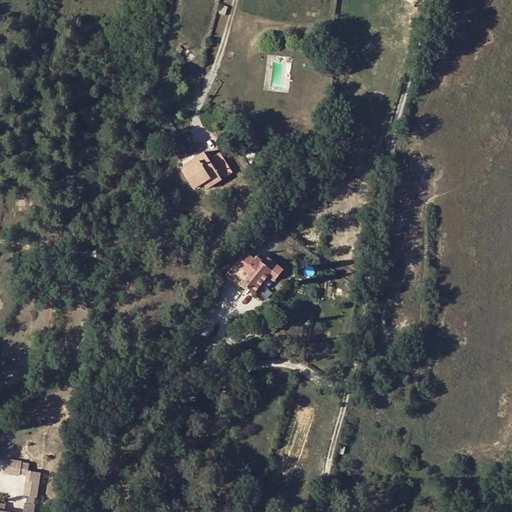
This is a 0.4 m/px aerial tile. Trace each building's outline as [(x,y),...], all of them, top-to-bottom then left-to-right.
[(202,184),(216,175),(208,162),(202,154),(182,167),(184,170),(181,172),(193,190),(202,184)] [(231,175),(218,155),(208,162),(216,175),(220,181),(231,175)] [(216,175),(202,184),(206,191),(220,181),(216,175)] [(136,226),(134,234),(141,236),(143,228),(136,226)] [(88,260),(97,258),(95,252),(71,258),(73,265),(89,262),(88,260)] [(265,260),(262,264),(255,258),(253,260),(244,254),(225,279),(238,288),(240,285),(253,295),(265,277),(273,283),(280,272),(265,260)] [(23,493),(38,495),(41,471),(29,469),(30,461),(6,458),(5,473),(25,475),(23,493)] [(19,511),(16,511),(0,509),(2,502),(0,501),(0,511),(30,511),(32,503),(21,501),(19,511)]
